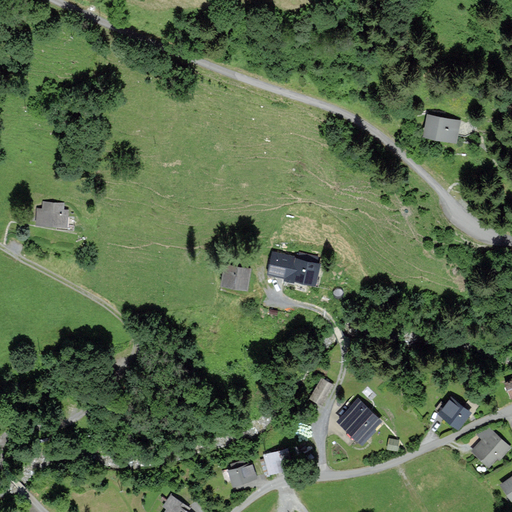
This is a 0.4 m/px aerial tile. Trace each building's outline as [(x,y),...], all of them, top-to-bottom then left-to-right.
[(460,120),(428,114),(424,134),(456,141),(460,120)] [(43,201),(43,207),(38,207),(37,222),(66,224),(67,209),(63,209),(63,203),(43,201)] [(319,262),(272,251),(268,271),(315,282),(319,262)] [(250,267),(226,263),(222,282),(246,286),(250,267)] [(332,384),(322,378),(311,397),(321,403),(332,384)] [(471,411),(451,396),(439,412),(458,427),(471,411)] [(380,419),(359,399),(338,419),(362,442),(375,429),(373,427),(380,419)] [(498,436),(494,432),(489,427),(480,435),(483,439),(473,449),(488,465),(498,455),(500,457),(509,447),(498,436)] [(291,465),(286,448),(265,454),(270,471),(291,465)] [(256,477),(251,464),(247,465),(245,459),(231,464),(232,468),(229,469),(234,484),(256,477)] [(511,477),(502,485),(511,499),(511,477)] [(188,506),(172,495),(164,505),(169,508),(165,511),(188,511),(186,510),(188,506)]
